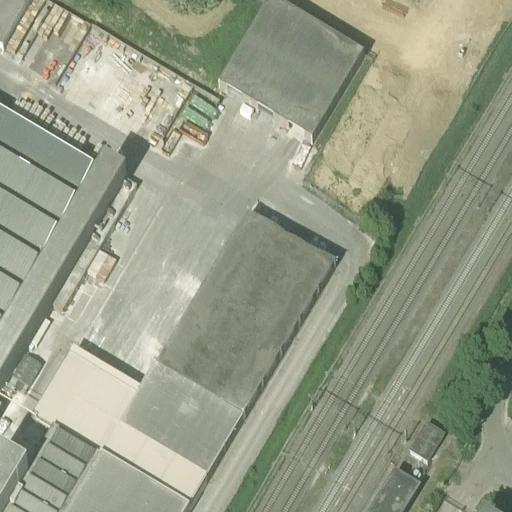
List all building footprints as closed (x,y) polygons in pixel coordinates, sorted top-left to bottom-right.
[(0,0),(0,51),(2,53),(33,0),(0,0)] [(233,100),(312,148),(364,61),(284,13),(233,100)] [(105,173),(0,110),(0,511),(191,511),(243,426),(335,269),(248,217),(156,372),(133,409),(65,369),(31,425),(53,438),(26,482),(0,466),(0,419),(2,416),(0,414),(0,399),(8,404),(14,394),(6,389),(24,359),(29,362),(50,325),(45,322),(51,312),(61,318),(98,255),(135,191),(105,173)] [(427,467),(444,440),(426,429),(409,456),(427,467)] [(405,511),(417,494),(393,479),(372,511),(405,511)]
